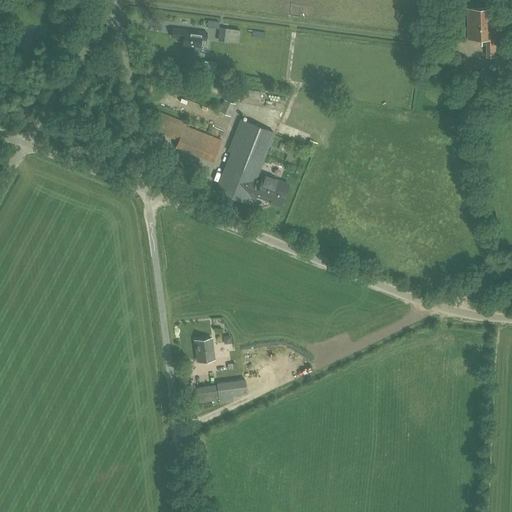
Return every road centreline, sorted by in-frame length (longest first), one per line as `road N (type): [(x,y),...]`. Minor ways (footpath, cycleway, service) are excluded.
road 1 (unclassified): [(511,320),(442,309),(145,190)]
road 2 (unclassified): [(188,511),(145,190)]
road 3 (unclassified): [(145,190),(115,1)]
road 4 (unclassified): [(24,143),(115,1)]
road 5 (unknown): [(303,369),(177,427)]
road 6 (unclassified): [(145,190),(24,143)]
